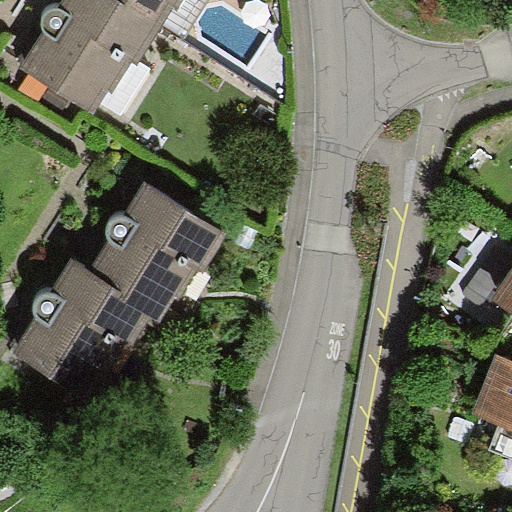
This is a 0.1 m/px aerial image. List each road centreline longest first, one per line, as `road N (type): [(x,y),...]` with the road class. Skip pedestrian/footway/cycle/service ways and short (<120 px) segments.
road 1 (residential): [(251,511),(283,439),(329,228),(339,75)]
road 2 (residential): [(511,56),(442,70),(339,75)]
